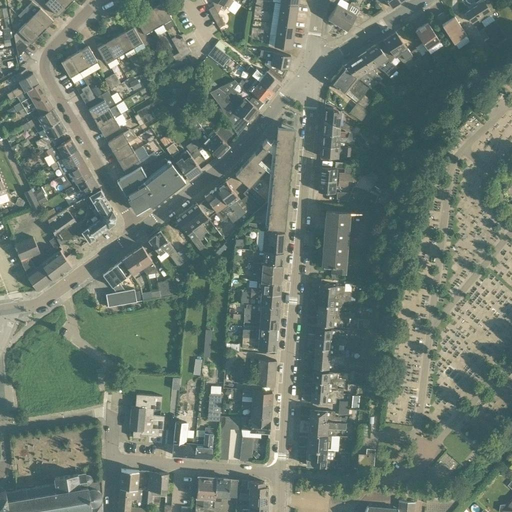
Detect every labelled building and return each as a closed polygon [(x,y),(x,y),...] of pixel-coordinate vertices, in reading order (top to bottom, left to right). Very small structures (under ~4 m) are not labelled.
[(66,8),(57,0),(47,0),(45,3),(58,16),(66,8)] [(233,0),(214,0),(217,2),(214,6),(208,10),(219,29),(225,25),(218,12),(221,8),(225,11),(226,8),(228,10),(234,0),(233,0)] [(338,24),(347,9),(338,3),(339,0),(329,0),(328,8),(333,11),(328,19),(338,24)] [(473,0),(478,6),(466,14),(472,23),(477,20),(479,22),(491,14),(482,0),(473,0)] [(32,1),(25,8),(46,28),(53,20),(40,8),(32,1)] [(347,9),(338,24),(347,30),(353,22),(359,25),(371,18),(359,10),(359,8),(357,6),(354,3),(351,2),(347,9)] [(154,8),(163,24),(166,30),(175,25),(163,3),(154,8)] [(298,5),(281,3),(279,14),(296,16),(298,5)] [(46,28),(25,8),(18,15),(26,23),(39,36),(46,28)] [(163,24),(154,8),(145,13),(154,29),(163,24)] [(443,12),(436,17),(453,43),(466,35),(454,17),(448,21),(443,12)] [(154,29),(145,13),(135,18),(142,29),(145,34),(154,29)] [(296,16),(279,14),(278,24),(295,27),(296,16)] [(495,47),(507,39),(496,22),(484,30),(495,47)] [(39,36),(26,23),(14,35),(16,43),(19,39),(27,47),(31,43),(39,36)] [(427,23),(415,31),(426,49),(439,41),(427,23)] [(295,27),(278,24),(276,35),(293,38),(295,27)] [(12,34),(10,27),(2,29),(4,36),(12,34)] [(145,34),(142,29),(137,32),(133,27),(124,32),(133,48),(143,42),(145,46),(150,43),(145,34)] [(133,48),(124,32),(115,37),(124,53),(133,48)] [(383,40),(394,58),(396,56),(413,73),(418,69),(413,62),(422,56),(417,49),(411,54),(395,32),(383,40)] [(293,38),(276,35),(274,46),(292,49),(293,38)] [(124,53),(115,37),(106,42),(116,58),(124,53)] [(171,39),(176,48),(185,43),(183,38),(177,41),(175,37),(171,39)] [(19,39),(16,43),(18,56),(27,47),(19,39)] [(394,58),(383,40),(366,51),(376,66),(383,71),(389,77),(398,69),(391,62),(394,58)] [(116,58),(106,42),(97,47),(106,63),(116,58)] [(185,43),(176,48),(179,53),(188,47),(185,43)] [(231,57),(215,45),(207,54),(223,67),(231,57)] [(88,46),(79,51),(88,67),(98,61),(88,46)] [(188,47),(179,53),(173,56),(176,61),(187,55),(191,53),(188,47)] [(267,59),(266,60),(265,65),(283,79),(288,69),(291,56),(261,50),(260,56),(261,57),(267,59)] [(88,67),(79,51),(70,56),(79,72),(88,67)] [(376,66),(366,51),(344,66),(371,87),(382,80),(373,69),(376,66)] [(187,55),(176,61),(176,65),(191,62),(187,55)] [(79,72),(70,56),(61,62),(70,77),(79,72)] [(154,58),(150,65),(156,69),(160,62),(154,58)] [(371,87),(344,66),(330,82),(364,109),(371,101),(364,95),(371,87)] [(248,71),(251,73),(274,92),(281,83),(267,71),(264,75),(257,69),(256,70),(251,67),(248,71)] [(10,100),(17,96),(39,84),(33,73),(29,75),(26,69),(15,76),(22,87),(7,95),(10,100)] [(219,79),(221,84),(233,78),(231,73),(219,79)] [(274,92),(251,73),(244,81),(242,79),(239,83),(248,91),(249,90),(265,103),(269,98),(274,92)] [(110,76),(116,86),(121,84),(115,74),(110,76)] [(116,86),(110,76),(105,79),(111,89),(116,86)] [(130,83),(134,90),(141,86),(137,79),(130,83)] [(205,84),(211,90),(215,86),(210,80),(205,84)] [(248,91),(239,83),(235,80),(208,92),(218,105),(238,136),(259,110),(245,98),(249,92),(248,91)] [(39,84),(17,96),(21,102),(14,106),(14,107),(7,110),(10,115),(17,111),(17,112),(24,108),(46,96),(39,84)] [(80,94),(83,99),(92,94),(88,86),(82,89),(84,92),(80,94)] [(92,89),(96,97),(102,94),(98,86),(92,89)] [(438,97),(444,91),(439,86),(433,92),(438,97)] [(108,91),(95,98),(86,104),(94,118),(110,109),(109,107),(115,104),(108,91)] [(92,94),(83,99),(86,104),(95,98),(92,94)] [(46,96),(24,108),(28,114),(38,108),(41,115),(53,108),(46,96)] [(185,118),(193,112),(183,97),(175,103),(185,118)] [(486,98),(477,107),(486,115),(495,106),(486,98)] [(138,121),(153,112),(156,111),(152,103),(137,112),(138,114),(135,116),(138,121)] [(110,109),(94,118),(99,127),(115,118),(114,117),(121,113),(116,105),(110,109)] [(53,108),(41,115),(28,122),(31,127),(34,125),(38,132),(43,129),(60,120),(53,108)] [(325,108),(324,119),(349,133),(352,129),(343,124),(342,126),(339,125),(340,113),(337,111),(332,110),(332,108),(325,108)] [(153,112),(138,121),(140,126),(156,117),(153,112)] [(115,118),(99,127),(104,136),(120,127),(115,118)] [(208,138),(196,119),(190,123),(203,143),(218,157),(224,152),(224,151),(227,149),(227,148),(229,146),(214,132),(208,138)] [(349,133),(324,119),(323,129),(322,129),(322,131),(323,132),(323,135),(339,135),(339,137),(348,138),(353,140),(355,137),(349,133)] [(60,120),(43,129),(47,136),(36,142),(39,148),(40,147),(42,152),(43,151),(44,153),(48,150),(54,147),(50,140),(66,130),(60,120)] [(113,151),(129,142),(137,138),(132,130),(129,130),(108,142),(113,151)] [(265,169),(272,176),(267,229),(285,231),(294,136),(290,131),(281,130),(270,143),(266,140),(262,145),(236,174),(250,186),(265,169)] [(14,132),(11,134),(7,136),(11,142),(15,140),(18,139),(14,132)] [(171,156),(178,151),(167,135),(160,140),(171,156)] [(339,135),(323,135),(322,140),(321,143),(322,144),(322,145),(348,147),(348,144),(352,146),(355,142),(353,140),(348,138),(339,137),(339,135)] [(54,147),(48,150),(55,163),(77,150),(71,139),(55,148),(54,147)] [(118,160),(134,151),(129,142),(113,151),(118,160)] [(351,148),(348,147),(322,145),(321,151),(321,152),(321,154),(321,155),(321,157),(338,159),(338,153),(344,154),(344,156),(350,157),(351,148)] [(77,150),(55,163),(51,166),(54,170),(59,167),(64,175),(85,163),(77,150)] [(181,158),(176,162),(188,179),(201,170),(187,150),(180,156),(181,158)] [(134,151),(118,160),(123,169),(139,160),(134,151)] [(147,162),(156,157),(153,152),(144,157),(147,162)] [(85,163),(64,175),(55,180),(62,184),(65,190),(92,176),(85,163)] [(141,166),(117,180),(136,212),(150,204),(152,207),(179,186),(185,181),(172,163),(146,183),(142,177),(146,175),(141,166)] [(28,165),(22,168),(25,173),(26,176),(31,173),(30,171),(28,165)] [(319,179),(348,181),(353,182),(354,168),(345,168),(344,173),(339,173),(339,175),(336,174),(336,169),(320,168),(319,179)] [(92,176),(65,190),(68,197),(82,189),(85,194),(98,187),(92,176)] [(348,181),(319,179),(318,192),(335,193),(335,186),(348,187),(348,181)] [(215,189),(238,219),(246,213),(237,201),(234,201),(233,199),(237,197),(225,181),(215,189)] [(78,224),(80,226),(82,230),(81,231),(89,241),(95,237),(95,236),(108,227),(109,227),(114,223),(116,215),(112,208),(112,209),(103,194),(104,194),(101,188),(84,198),(88,205),(84,219),(78,224)] [(258,208),(263,202),(249,188),(243,193),(258,208)] [(33,211),(40,208),(31,189),(24,192),(33,211)] [(198,205),(208,218),(215,213),(222,222),(228,217),(233,223),(238,219),(215,189),(204,197),(206,199),(198,205)] [(347,201),(350,194),(337,193),(336,200),(341,201),(341,200),(347,201)] [(36,197),(40,205),(43,203),(45,201),(41,194),(36,197)] [(392,206),(395,199),(389,196),(385,203),(392,206)] [(22,208),(25,201),(18,198),(15,204),(22,208)] [(185,212),(205,238),(209,235),(200,223),(202,221),(203,223),(209,219),(208,218),(198,205),(197,203),(185,212)] [(47,219),(56,214),(53,209),(44,213),(47,219)] [(80,226),(78,224),(66,209),(48,220),(60,245),(75,235),(72,231),(80,226)] [(208,242),(205,238),(185,212),(176,219),(199,250),(204,247),(203,246),(208,242)] [(323,252),(322,265),(332,266),(331,273),(344,274),(345,267),(342,267),(346,213),(326,212),(326,216),(325,216),(322,252),(323,252)] [(178,266),(183,262),(177,253),(160,230),(148,239),(160,255),(167,251),(169,254),(178,266)] [(269,232),(267,251),(283,253),(285,233),(269,232)] [(37,292),(53,280),(41,265),(36,269),(28,257),(39,252),(32,236),(13,244),(27,275),(26,276),(37,292)] [(57,251),(62,249),(55,237),(49,241),(57,251)] [(132,253),(141,267),(147,275),(149,274),(148,273),(155,267),(151,261),(142,246),(132,253)] [(185,247),(177,253),(183,262),(192,256),(185,247)] [(283,253),(267,251),(253,250),(252,259),(263,260),(263,264),(282,266),(282,264),(283,263),(283,259),(282,258),(283,253)] [(41,265),(53,280),(72,266),(60,251),(41,265)] [(122,259),(122,260),(132,274),(141,267),(132,253),(122,259)] [(131,274),(132,274),(122,260),(103,274),(116,292),(106,294),(108,307),(136,302),(143,301),(141,291),(135,292),(134,289),(125,291),(119,282),(130,274),(131,274)] [(282,266),(263,264),(253,263),(252,274),(258,274),(257,281),(280,283),(282,266)] [(160,297),(181,293),(170,277),(164,282),(158,283),(159,291),(160,297)] [(280,283),(257,281),(256,287),(251,287),(250,292),(279,295),(280,289),(281,289),(281,286),(280,284),(280,283)] [(320,285),(319,295),(351,297),(351,293),(344,292),(344,287),(320,285)] [(260,305),(278,306),(279,305),(279,304),(280,302),(279,301),(279,295),(250,292),(242,291),(241,303),(260,305)] [(152,298),(151,292),(142,293),(143,300),(152,298)] [(351,297),(319,295),(319,305),(343,307),(343,302),(350,302),(351,297)] [(243,315),(277,319),(278,313),(279,312),(279,309),(278,308),(278,306),(260,305),(259,312),(255,311),(255,310),(244,308),(243,315)] [(343,307),(319,305),(318,315),(349,318),(349,313),(342,312),(343,307)] [(258,327),(277,329),(277,328),(278,327),(278,324),(277,323),(277,319),(243,315),(242,321),(254,322),(254,321),(259,322),(258,327)] [(349,318),(318,315),(317,326),(341,328),(342,322),(349,323),(349,318)] [(241,337),(276,340),(276,335),(277,334),(277,331),(277,330),(277,329),(258,327),(258,333),(254,333),(254,331),(242,330),(241,337)] [(317,328),(316,338),(346,341),(346,336),(339,336),(340,330),(317,328)] [(276,340),(241,337),(240,343),(253,345),(253,343),(257,344),(256,349),(275,351),(275,349),(276,348),(276,346),(275,345),(276,340)] [(346,341),(316,338),(315,348),(338,350),(338,345),(345,345),(346,341)] [(239,351),(240,344),(226,343),(225,350),(239,351)] [(338,350),(315,348),(314,358),(344,360),(344,355),(338,354),(338,350)] [(344,360),(314,358),(313,368),(336,370),(337,364),(344,365),(344,360)] [(274,386),(276,361),(257,359),(255,385),(274,386)] [(312,381),(337,383),(344,384),(344,379),(337,379),(338,373),(313,371),(312,381)] [(337,383),(312,381),(312,391),(343,394),(343,389),(336,388),(337,383)] [(253,404),(271,405),(272,392),(243,390),(242,396),(253,397),(253,404)] [(343,394),(312,391),(311,402),(335,404),(336,398),(343,399),(343,394)] [(220,421),(222,394),(219,394),(210,393),(209,393),(208,420),(220,421)] [(131,407),(129,430),(133,430),(132,438),(140,438),(140,435),(158,437),(159,430),(162,431),(164,416),(153,415),(153,409),(160,410),(162,396),(136,394),(135,407),(131,407)] [(271,405),(253,404),(242,403),(241,409),(252,410),(251,418),(270,420),(271,405)] [(309,421),(341,423),(341,418),(334,417),(335,412),(310,410),(309,421)] [(241,417),(221,416),(220,428),(230,429),(240,430),(241,424),(241,418),(241,417)] [(240,430),(250,431),(269,432),(270,420),(251,418),(241,418),(240,430)] [(186,445),(190,446),(191,438),(185,437),(186,422),(175,421),(172,455),(185,456),(186,445)] [(341,423),(309,421),(308,435),(331,436),(334,437),(340,430),(344,430),(345,424),(341,423)] [(203,447),(190,446),(186,445),(185,456),(210,458),(213,429),(205,428),(203,447)] [(330,449),(331,436),(308,435),(307,450),(326,451),(326,448),(330,449)] [(326,451),(307,450),(306,459),(307,459),(307,465),(336,468),(337,461),(333,461),(334,452),(326,451)] [(358,470),(366,470),(367,456),(366,456),(359,455),(358,470)] [(119,487),(136,489),(138,471),(121,469),(119,487)] [(147,490),(151,491),(166,492),(168,473),(149,472),(147,490)] [(0,508),(0,511),(102,511),(101,481),(91,483),(92,482),(92,480),(92,479),(91,478),(91,477),(90,476),(88,475),(87,475),(85,475),(85,473),(78,475),(77,474),(54,477),(55,485),(33,488),(33,486),(27,487),(28,489),(13,491),(13,489),(7,490),(7,492),(5,492),(5,490),(4,490),(3,490),(3,489),(2,489),(2,488),(0,488),(0,487),(0,508)] [(214,508),(216,477),(198,476),(194,511),(213,511),(213,508),(214,508)] [(216,477),(214,508),(220,508),(221,496),(237,498),(238,479),(216,477)] [(249,487),(249,494),(268,494),(268,486),(264,482),(248,481),(248,487),(249,487)] [(147,490),(136,489),(119,487),(118,505),(130,506),(130,499),(143,500),(143,502),(153,503),(154,494),(151,494),(151,491),(147,490)] [(268,494),(249,494),(240,493),(239,498),(249,498),(249,505),(267,506),(268,494)] [(364,511),(413,511),(415,502),(398,501),(398,509),(367,506),(364,511)]
